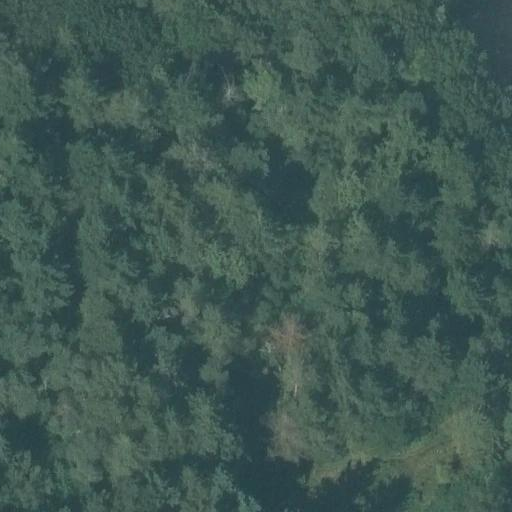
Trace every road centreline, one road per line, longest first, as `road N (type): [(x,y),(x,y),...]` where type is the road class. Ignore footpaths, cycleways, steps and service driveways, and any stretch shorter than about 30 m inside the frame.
road 1 (track): [(0,1),(29,26),(87,250)]
road 2 (track): [(87,250),(125,494)]
